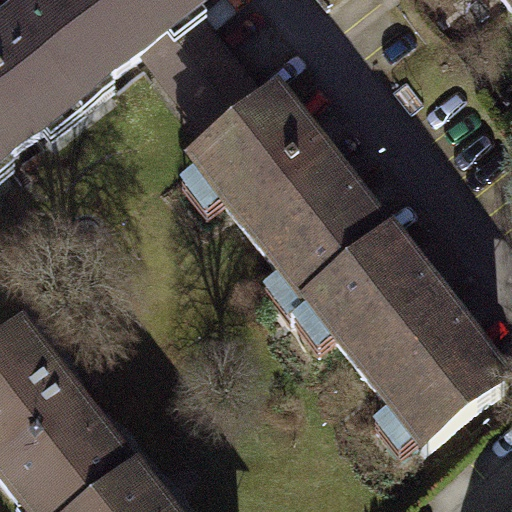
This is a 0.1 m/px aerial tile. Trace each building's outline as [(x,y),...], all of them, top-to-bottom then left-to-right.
[(87,0),(0,66),(0,221),(251,32),(224,0),(87,0)] [(335,322),(432,248),(323,107),(226,181),(335,322)] [(460,483),(511,435),(511,347),(432,248),(335,322),(460,483)] [(0,463),(42,511),(149,511),(177,489),(63,354),(0,400),(0,463)] [(195,511),(177,489),(149,511),(195,511)]
